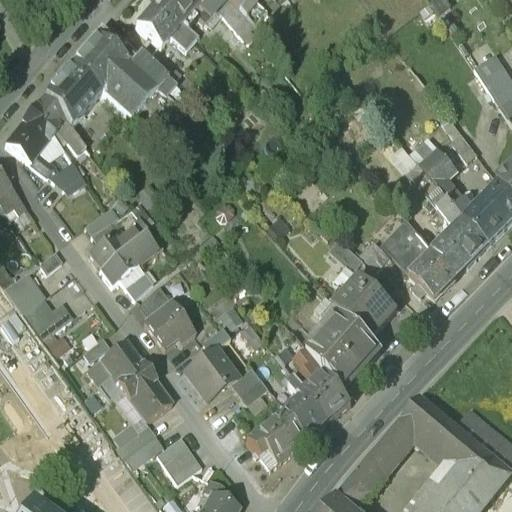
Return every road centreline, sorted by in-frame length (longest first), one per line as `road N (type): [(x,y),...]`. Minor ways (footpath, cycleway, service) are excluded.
road 1 (residential): [(0,165),(263,511)]
road 2 (secondary): [(294,511),(511,274)]
road 3 (residential): [(88,0),(0,99)]
